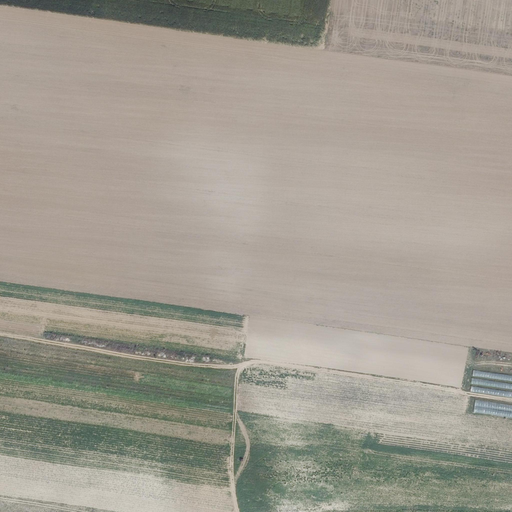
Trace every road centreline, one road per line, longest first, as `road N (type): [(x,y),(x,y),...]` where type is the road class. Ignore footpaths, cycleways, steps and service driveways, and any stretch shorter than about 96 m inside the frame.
road 1 (track): [(511,400),(253,360),(219,366),(0,335)]
road 2 (track): [(236,511),(231,460),(241,365)]
